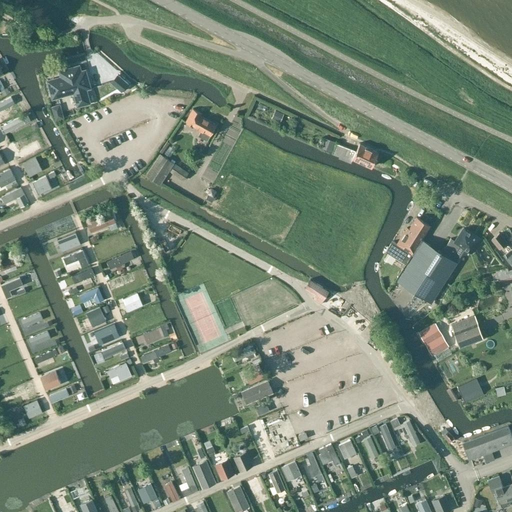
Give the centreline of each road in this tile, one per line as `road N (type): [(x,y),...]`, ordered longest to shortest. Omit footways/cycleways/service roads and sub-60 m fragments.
road 1 (tertiary): [(511,187),(160,0)]
road 2 (residential): [(312,306),(276,272),(140,199),(114,176),(39,209)]
road 3 (residential): [(159,511),(407,404)]
road 4 (residential): [(146,384),(312,306)]
road 5 (residential): [(82,231),(146,384)]
road 6 (residential): [(0,295),(54,423)]
road 7 (residential): [(312,306),(356,338),(407,404)]
